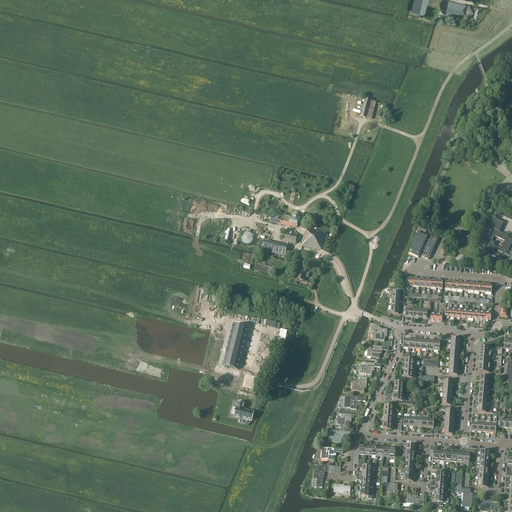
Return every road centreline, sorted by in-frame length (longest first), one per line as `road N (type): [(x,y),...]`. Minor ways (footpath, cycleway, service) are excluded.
road 1 (track): [(316,382),(287,468),(252,446),(0,409)]
road 2 (track): [(361,123),(340,180),(302,208),(267,193),(258,196),(253,217),(185,215)]
road 3 (track): [(370,234),(385,223),(441,89),(465,59)]
road 4 (residential): [(497,326),(499,278),(402,270)]
road 5 (unclassified): [(269,380),(316,382),(343,320),(353,307),(362,313)]
